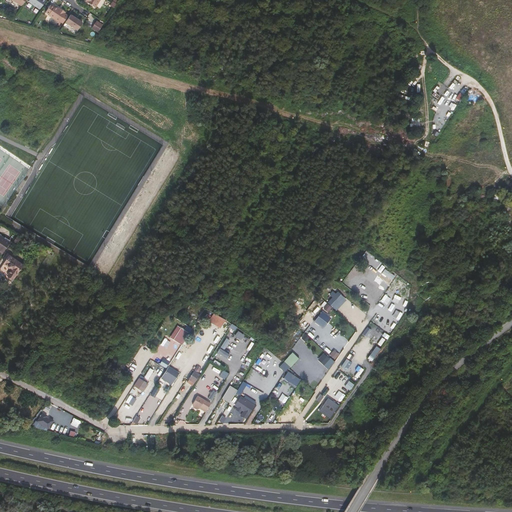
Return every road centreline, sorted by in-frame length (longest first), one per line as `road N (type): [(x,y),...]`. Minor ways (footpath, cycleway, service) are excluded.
road 1 (trunk): [(426,511),(150,479),(0,447)]
road 2 (tertiary): [(511,321),(415,407),(350,511)]
road 3 (trunk): [(0,472),(208,511)]
road 4 (unclassified): [(179,428),(106,428),(0,376)]
road 5 (unclassified): [(299,429),(361,327)]
